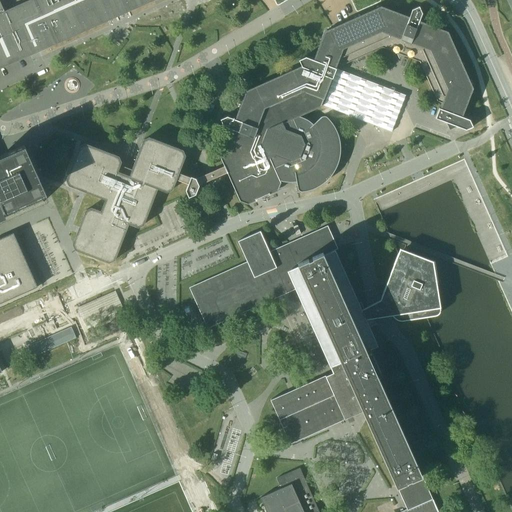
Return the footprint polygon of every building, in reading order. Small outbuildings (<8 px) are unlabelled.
[(0,0),(0,68),(39,51),(153,0),(0,0)] [(70,169),(66,180),(69,186),(79,190),(80,189),(105,199),(101,211),(91,208),(86,210),(73,244),(75,249),(109,262),(115,260),(129,223),(135,226),(138,227),(144,225),(145,221),(158,188),(168,191),(173,189),(177,179),(188,184),(186,190),(189,197),(196,194),(199,185),(209,181),(213,179),(227,173),(233,187),(234,187),(240,201),(248,204),(255,200),(256,200),(256,199),(259,198),(266,194),(270,193),(278,190),(281,182),(280,181),(283,181),(286,182),(288,182),(291,182),(294,182),(296,181),(297,186),(297,187),(298,187),(298,188),(298,189),(299,189),(300,189),(300,190),(301,190),(303,189),(306,189),(308,188),(310,188),(313,187),(315,186),(317,185),(319,183),(321,182),(323,180),(325,179),(327,177),(329,175),(330,173),(332,171),(333,169),(334,166),(335,164),(336,162),(337,159),(338,157),(338,154),(338,152),(339,149),(339,147),(338,144),(338,142),(338,139),(337,137),(336,134),(335,132),(334,130),(333,127),(332,125),(330,123),(329,121),(327,119),(325,117),(324,117),(323,117),(322,117),(321,117),(320,117),(319,118),(318,119),(313,124),(311,122),(309,120),(307,119),(300,116),(320,107),(321,105),(392,132),(406,95),(336,69),(336,68),(335,68),(337,63),(343,65),(382,48),(391,51),(408,58),(419,62),(437,101),(442,103),(440,108),(439,108),(435,118),(466,129),(467,129),(472,126),(473,126),(470,119),(462,116),(473,88),(448,31),(419,20),(422,13),(419,6),(412,9),(409,17),(390,9),(381,6),(345,21),(333,27),(324,31),(313,59),(305,56),(298,59),(300,65),(245,90),(236,114),(234,118),(227,115),(219,119),(223,126),(230,129),(220,157),(223,165),(210,171),(206,173),(205,173),(195,178),(190,176),(179,172),(185,155),(183,149),(149,137),(143,139),(129,175),(118,171),(121,161),(119,156),(85,143),(79,146),(70,169)] [(199,103),(195,94),(190,96),(194,105),(199,103)] [(0,301),(37,285),(13,231),(0,236),(0,221),(6,219),(3,213),(8,211),(48,194),(26,145),(20,148),(0,156),(0,301)] [(370,349),(378,345),(369,326),(375,324),(373,321),(370,318),(392,315),(393,317),(395,318),(396,319),(398,320),(399,321),(401,321),(403,321),(428,317),(435,315),(437,315),(439,314),(440,312),(440,310),(440,308),(436,283),(438,282),(435,262),(400,248),(399,250),(385,287),(380,299),(361,309),(335,250),(338,248),(337,245),(333,247),(332,244),(325,230),(326,229),(314,234),(299,241),(292,244),(278,250),(271,254),(260,230),(238,240),(248,264),(244,266),(189,289),(208,330),(281,293),(294,287),(298,294),(330,366),(330,367),(333,373),(326,376),(325,375),(320,377),(270,399),(291,447),(295,441),(356,414),(363,411),(396,485),(398,484),(400,488),(399,489),(399,490),(400,491),(400,492),(401,493),(402,493),(403,496),(408,508),(399,511),(438,511),(422,474),(377,374),(380,373),(380,374),(381,374),(370,349)] [(127,316),(116,291),(78,308),(89,332),(127,316)] [(28,346),(31,353),(33,357),(76,338),(74,334),(71,327),(28,346)] [(272,491),(261,497),(267,511),(319,511),(310,490),(299,468),(276,478),(281,488),(279,489),(272,491)]
